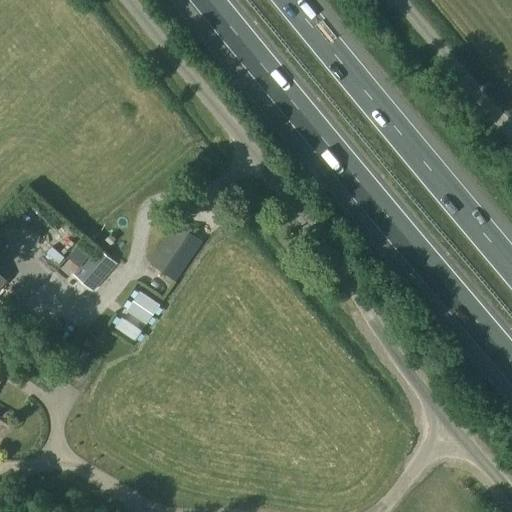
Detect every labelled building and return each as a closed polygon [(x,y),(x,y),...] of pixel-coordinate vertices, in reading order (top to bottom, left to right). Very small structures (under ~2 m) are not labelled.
[(159,249),(149,264),(175,282),(201,243),(175,224),(169,233),(159,249)] [(51,251),(72,267),(85,249),(63,233),(51,251)] [(96,248),(73,275),(92,291),(115,265),(96,248)] [(145,325),(157,307),(158,305),(138,292),(125,312),(145,325)] [(141,332),(120,318),(114,328),(134,341),(141,332)]
